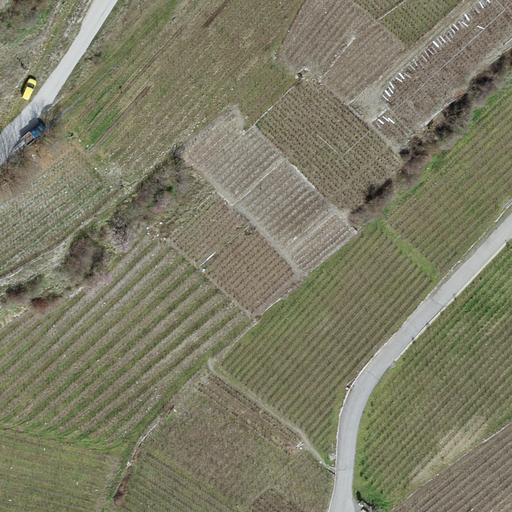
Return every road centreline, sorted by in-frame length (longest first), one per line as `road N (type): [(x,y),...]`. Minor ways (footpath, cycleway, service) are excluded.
road 1 (track): [(11,135),(83,88),(175,0)]
road 2 (unclassified): [(108,0),(0,147)]
